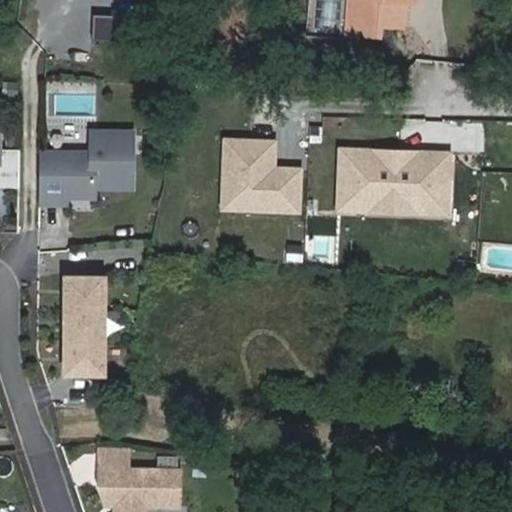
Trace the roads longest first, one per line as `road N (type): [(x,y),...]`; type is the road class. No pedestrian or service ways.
road 1 (residential): [(0,277),(8,286),(8,353),(61,511)]
road 2 (unknown): [(8,301),(37,266),(43,245),(51,98)]
